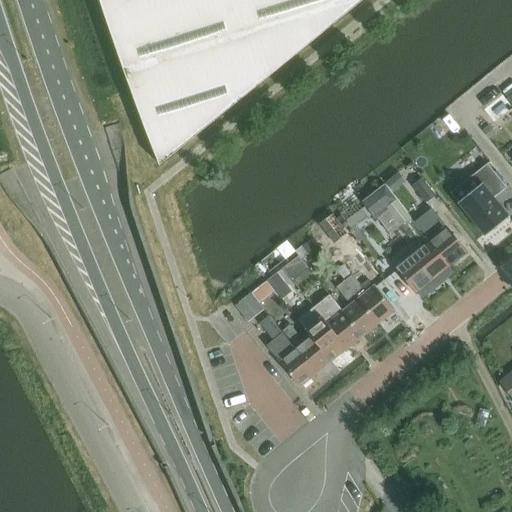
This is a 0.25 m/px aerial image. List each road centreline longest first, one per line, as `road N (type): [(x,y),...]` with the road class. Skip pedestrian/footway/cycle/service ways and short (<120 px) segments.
road 1 (primary): [(227,511),(148,330),(29,0)]
road 2 (primary): [(0,40),(198,511)]
road 3 (unclassified): [(135,511),(28,310),(0,288)]
road 4 (residential): [(327,427),(511,277)]
